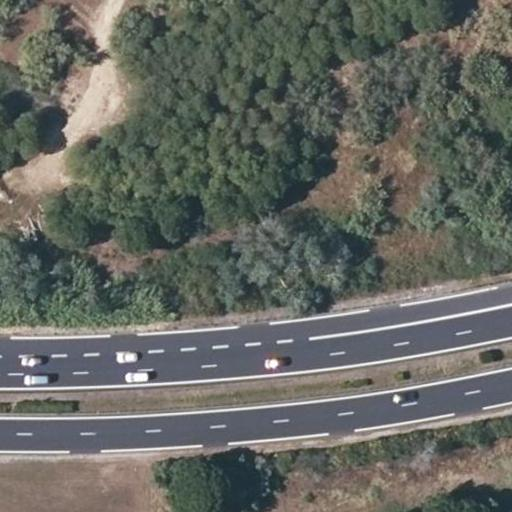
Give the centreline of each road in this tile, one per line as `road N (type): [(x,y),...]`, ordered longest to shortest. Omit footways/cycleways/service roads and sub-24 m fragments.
road 1 (trunk): [(0,433),(302,417),(511,381)]
road 2 (trunk): [(511,296),(301,329),(191,361)]
road 3 (trunk): [(511,324),(431,340),(191,361)]
road 4 (trunk): [(191,361),(0,366)]
